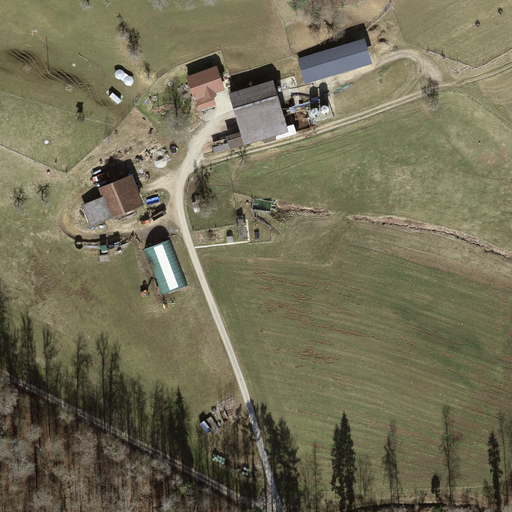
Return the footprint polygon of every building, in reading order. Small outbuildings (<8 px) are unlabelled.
[(330,51),(301,60),(307,80),(336,71),(330,51)] [(189,78),(197,99),(224,89),(217,68),(189,78)] [(274,82),(232,95),(244,135),(229,139),(232,147),(264,138),(263,133),(262,130),(286,123),(274,82)] [(215,93),(199,99),(202,110),(219,103),(215,93)] [(274,130),(263,133),(264,138),(265,142),(277,138),(274,130)] [(85,205),(93,225),(138,207),(130,189),(126,178),(102,188),(103,192),(105,197),(85,205)] [(165,240),(147,246),(163,291),(181,284),(165,240)]
